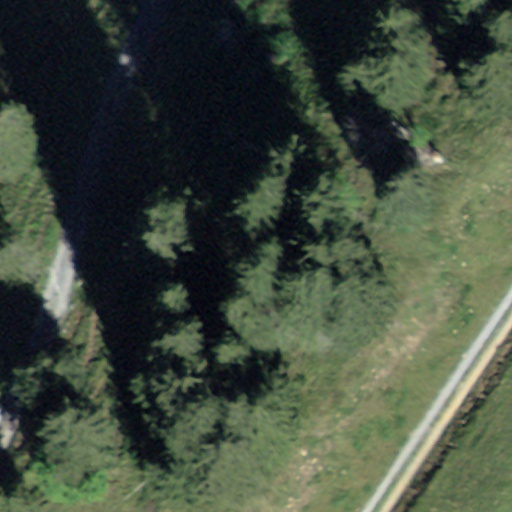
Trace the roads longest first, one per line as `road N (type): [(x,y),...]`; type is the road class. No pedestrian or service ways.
road 1 (track): [(0,418),(67,258),(120,78),(160,0)]
road 2 (track): [(511,307),(372,511)]
